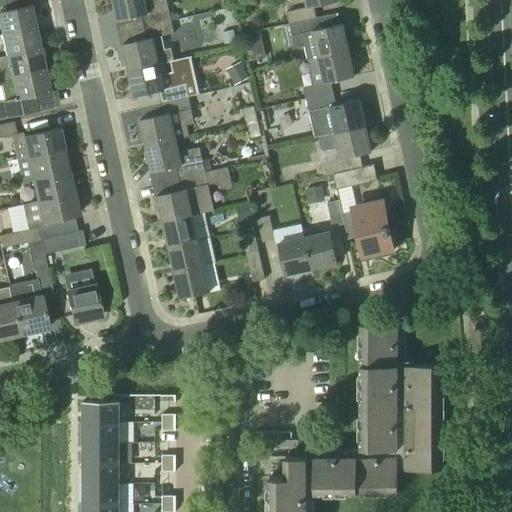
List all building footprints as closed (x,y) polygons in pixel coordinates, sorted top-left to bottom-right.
[(150,0),(146,1),(145,0),(113,0),(118,21),(142,15),(144,27),(172,21),(169,9),(167,0),(150,0)] [(290,24),(318,17),(315,6),(338,1),(337,0),(306,0),(308,7),(287,12),(290,24)] [(0,6),(0,27),(2,35),(37,27),(32,5),(8,10),(7,5),(0,6)] [(308,59),(349,50),(343,24),(320,29),(318,17),(290,24),(292,36),(295,48),(304,46),(307,59),(308,59)] [(129,71),(167,62),(174,60),(172,48),(157,51),(154,37),(175,33),(172,21),(144,27),(147,39),(123,44),(129,71)] [(42,48),(37,27),(2,35),(6,56),(42,48)] [(225,45),(236,43),(234,29),(222,32),(225,45)] [(245,34),(248,45),(254,43),(256,38),(255,32),(245,34)] [(0,57),(0,79),(46,69),(42,48),(6,56),(0,57)] [(349,50),(308,59),(314,85),(304,87),(307,99),(334,93),(332,81),(355,76),(349,50)] [(170,73),(167,62),(129,71),(135,96),(159,91),(161,103),(189,97),(186,85),(183,70),(170,73)] [(235,82),(248,76),(242,63),(229,69),(235,82)] [(46,69),(0,79),(0,82),(4,100),(0,100),(0,119),(38,111),(35,95),(51,91),(46,69)] [(315,138),(319,137),(366,126),(360,100),(337,105),(334,93),(307,99),(315,138)] [(146,146),(177,139),(186,137),(180,111),(192,109),(189,97),(161,103),(164,115),(140,120),(146,146)] [(247,123),(258,121),(255,105),(243,108),(247,123)] [(258,121),(247,123),(250,138),(262,136),(258,121)] [(0,124),(0,137),(11,135),(16,134),(13,122),(0,124)] [(372,152),(366,126),(319,137),(323,151),(339,147),(342,159),(321,163),(324,176),(334,174),(364,167),(361,154),(372,152)] [(59,128),(23,136),(28,158),(64,150),(59,128)] [(177,139),(146,146),(152,172),(175,167),(178,179),(206,172),(203,161),(182,164),(179,151),(177,139)] [(64,150),(28,158),(33,180),(69,172),(64,150)] [(371,167),(375,166),(375,164),(364,167),(334,174),(337,190),(353,186),(378,181),(379,180),(378,179),(374,180),(373,177),(371,167)] [(208,169),(211,185),(233,180),(230,165),(208,169)] [(74,193),(69,172),(33,180),(38,201),(74,193)] [(198,187),(209,185),(206,172),(178,179),(181,190),(157,195),(163,222),(193,215),(215,210),(212,197),(201,199),(198,187)] [(309,204),(325,200),(322,190),(307,193),(309,204)] [(74,193),(38,201),(23,204),(28,229),(12,233),(0,235),(0,247),(0,248),(27,242),(39,239),(41,239),(78,231),(74,215),(79,214),(74,193)] [(333,226),(345,223),(342,213),(340,200),(328,202),(333,226)] [(256,216),(253,205),(243,207),(245,218),(256,216)] [(379,205),(358,210),(342,213),(345,223),(347,235),(359,232),(365,257),(394,250),(388,224),(384,225),(379,205)] [(193,215),(163,222),(169,247),(199,240),(193,215)] [(270,216),(258,218),(263,241),(275,239),(270,216)] [(257,241),(256,239),(254,228),(242,231),(245,244),(257,241)] [(41,239),(45,254),(85,245),(82,230),(78,231),(41,239)] [(331,232),(305,238),(312,269),(338,263),(331,232)] [(312,269),(305,238),(280,243),(287,274),(312,269)] [(41,239),(39,239),(27,242),(33,270),(36,270),(47,267),(45,254),(41,239)] [(175,272),(205,266),(199,240),(169,247),(175,272)] [(259,253),(257,241),(245,244),(247,256),(259,253)] [(259,253),(247,256),(253,282),(266,279),(259,253)] [(205,266),(175,272),(180,298),(211,292),(205,266)] [(36,270),(39,284),(10,291),(20,334),(49,328),(41,291),(53,288),(47,267),(36,270)] [(65,280),(67,290),(74,322),(102,316),(92,274),(65,280)] [(9,286),(0,287),(0,338),(20,334),(10,291),(9,286)] [(316,511),(316,493),(337,493),(337,490),(347,490),(347,493),(366,493),(366,490),(376,490),(376,493),(399,493),(399,469),(443,469),(443,447),(439,447),(439,437),(443,437),(443,406),(439,406),(439,396),(443,396),(443,385),(439,385),(439,376),(443,376),(443,365),(399,365),(399,324),(362,324),(361,347),(365,347),(365,357),(362,357),(362,388),(365,388),(365,397),(362,397),(362,428),(365,428),(365,438),(362,438),(362,447),(337,448),(337,449),(335,449),(335,448),(317,448),(317,440),(298,439),(298,447),(262,447),(262,458),(286,458),(286,476),(271,477),(271,487),(274,487),(274,497),(271,497),(270,511),(316,511)] [(120,401),(84,401),(84,422),(120,422),(120,401)] [(175,421),(163,421),(163,430),(175,430),(175,421)] [(120,422),(84,422),(84,442),(120,442),(120,422)] [(120,442),(84,442),(84,463),(120,463),(120,442)] [(175,462),(163,462),(163,471),(175,471),(175,462)] [(120,463),(84,463),(84,483),(120,483),(120,463)] [(120,483),(84,483),(84,504),(120,504),(120,483)] [(175,503),(163,503),(163,511),(175,511),(175,503)]
